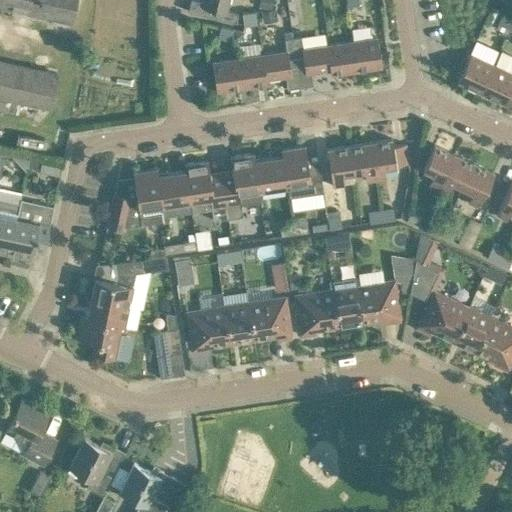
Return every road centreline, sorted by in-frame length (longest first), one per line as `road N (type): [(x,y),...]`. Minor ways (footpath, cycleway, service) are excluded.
road 1 (unclassified): [(511,418),(388,367),(139,405),(21,347)]
road 2 (unclassified): [(21,347),(52,285),(83,149),(179,125)]
road 3 (unclassified): [(179,125),(416,95)]
road 4 (unclassified): [(179,125),(164,0)]
